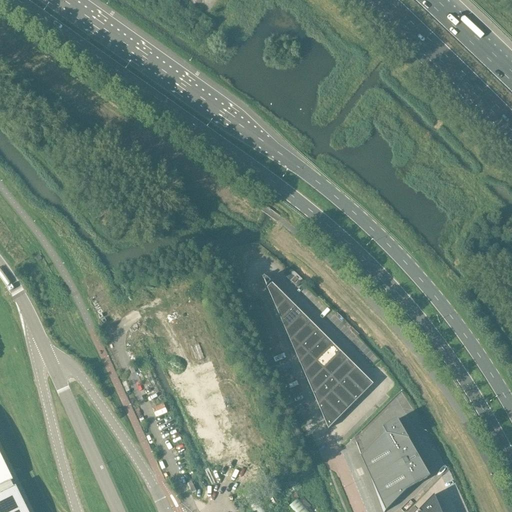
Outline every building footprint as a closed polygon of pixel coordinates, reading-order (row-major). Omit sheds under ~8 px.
[(267,288),(276,310),(287,299),(272,284),(267,288)] [(287,299),(276,310),(281,320),(295,307),(287,299)] [(295,307),(281,320),(286,331),(302,314),(295,307)] [(302,314),(286,331),(290,342),(293,339),(310,322),(302,314)] [(310,322),(293,339),(301,346),(318,329),(310,322)] [(318,329),(301,346),(308,354),(325,337),(318,329)] [(325,337),(308,354),(316,362),(333,345),(325,337)] [(290,342),(299,363),(308,354),(301,346),(293,339),(290,342)] [(333,345),(316,362),(324,369),(341,352),(333,345)] [(324,369),(331,377),(348,360),(341,352),(324,369)] [(299,363),(304,374),(316,362),(308,354),(299,363)] [(348,360),(331,377),(339,384),(347,377),(356,368),(348,360)] [(316,362),(304,374),(309,384),(324,369),(316,362)] [(347,377),(364,394),(373,385),(356,368),(347,377)] [(324,369),(309,384),(313,395),(331,377),(324,369)] [(331,377),(313,395),(318,406),(324,400),(331,392),(339,384),(331,377)] [(339,384),(356,402),(364,394),(347,377),(339,384)] [(331,392),(349,409),(356,402),(339,384),(331,392)] [(324,400),(341,417),(349,409),(331,392),(324,400)] [(328,429),(328,430),(341,417),(324,400),(318,406),(328,429)] [(430,476),(426,470),(397,420),(381,429),(384,433),(363,454),(383,511),(384,511),(406,490),(430,476)] [(0,484),(11,480),(0,458),(0,484)] [(441,511),(434,495),(419,511),(441,511)] [(311,506),(303,497),(299,501),(298,499),(290,505),(295,511),(309,511),(307,509),(311,506)]
